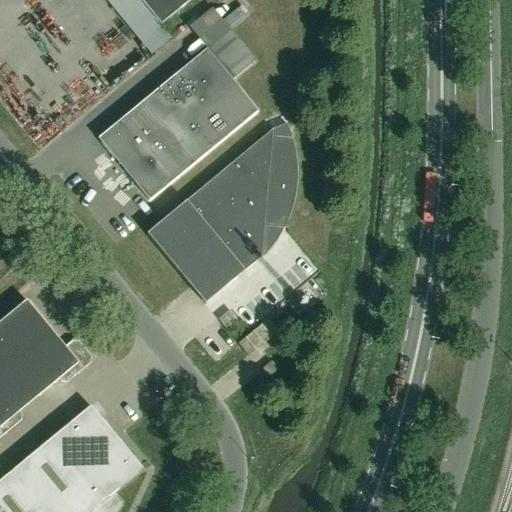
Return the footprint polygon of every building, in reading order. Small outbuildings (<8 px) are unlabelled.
[(139,0),(161,25),(191,0),(139,0)] [(98,139),(149,201),(258,112),(232,81),(254,62),(229,31),(98,139)] [(294,204),(295,198),(296,192),(297,186),(297,180),(297,174),(297,168),(297,162),(296,156),(295,150),(294,144),(292,138),(291,139),(272,137),(273,130),(147,235),(205,305),(261,258),(264,227),(270,228),(270,232),(278,233),(279,229),(283,229),(282,231),(283,231),(286,226),(288,221),(290,215),(292,210),(294,204)] [(91,356),(79,341),(72,341),(65,347),(26,300),(0,321),(0,437),(21,420),(22,414),(15,406),(34,391),(39,396),(59,379),(61,382),(67,382),(91,363),(91,356)] [(229,310),(218,319),(225,328),(237,319),(229,310)] [(278,331),(268,319),(238,344),(248,356),(278,331)] [(267,378),(278,369),(272,361),(261,371),(267,378)] [(114,493),(142,469),(90,406),(0,480),(0,511),(116,511),(121,502),(114,493)]
